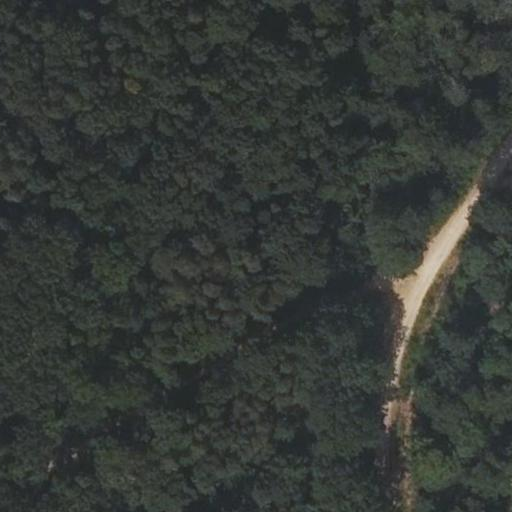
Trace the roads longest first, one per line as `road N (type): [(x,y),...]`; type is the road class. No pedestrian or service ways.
road 1 (track): [(0,500),(308,314),(442,250)]
road 2 (track): [(386,511),(382,404),(393,350),(442,250),(511,151)]
